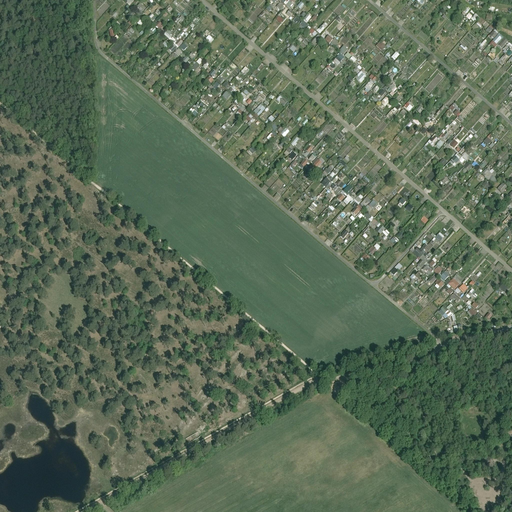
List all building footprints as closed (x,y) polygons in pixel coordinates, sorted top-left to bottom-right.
[(286,0),(284,3),(290,9),(295,4),(291,0),(286,0)] [(301,9),(306,3),(302,0),(297,7),(301,9)] [(142,12),(146,8),(140,3),(137,7),(142,12)] [(152,14),(148,19),(152,23),(156,18),(152,14)] [(313,24),(318,17),(315,15),(309,21),(313,24)] [(182,16),(179,19),(178,18),(174,22),(178,25),(184,18),(182,16)] [(486,29),(490,24),(481,18),(476,24),(481,27),(482,26),(486,29)] [(301,29),(304,27),(305,28),(308,25),(304,21),(299,27),(301,29)] [(320,34),(325,29),(322,25),(317,30),(320,34)] [(493,39),(499,33),(495,29),(489,35),(493,39)] [(170,35),(172,33),(168,30),(164,35),(174,43),(176,40),(170,35)] [(497,45),(503,37),(499,33),(492,41),(497,45)] [(206,39),(210,43),(214,39),(209,35),(206,39)] [(311,43),(314,45),(320,37),(318,35),(311,43)] [(329,35),(325,40),(329,44),(333,39),(329,35)] [(368,35),(362,43),(367,47),(373,39),(368,35)] [(489,35),(480,46),(481,47),(491,37),(489,35)] [(498,43),(501,47),(508,42),(505,38),(498,43)] [(334,48),(339,42),(335,39),(326,49),(331,53),(335,48),(334,48)] [(184,43),(180,47),(184,51),(188,47),(184,43)] [(386,46),(383,44),(381,45),(378,43),(376,46),(382,51),(386,46)] [(344,45),(339,50),(344,54),(349,49),(344,45)] [(179,49),(174,53),(178,57),(183,52),(179,49)] [(395,60),(400,54),(396,51),(391,57),(395,60)] [(354,62),(358,58),(354,55),(349,60),(356,66),(357,65),(354,62)] [(192,68),(198,74),(203,69),(196,63),(192,68)] [(361,83),(368,77),(362,71),(357,75),(359,77),(357,79),(361,83)] [(376,76),(375,77),(372,74),(369,78),(376,83),(380,78),(376,76)] [(364,89),(368,91),(374,83),(371,80),(364,89)] [(209,105),(215,100),(209,94),(214,90),(211,87),(201,96),(209,105)] [(226,100),(231,95),(227,91),(222,96),(226,100)] [(276,99),(284,106),(287,102),(279,95),(276,99)] [(195,117),(205,106),(202,103),(199,106),(198,104),(190,112),(195,117)] [(393,110),(396,112),(401,105),(398,103),(393,110)] [(258,116),(266,109),(261,104),(253,111),(258,116)] [(236,114),(239,117),(246,110),(241,105),(238,108),(240,110),(236,114)] [(250,114),(246,119),(249,122),(248,124),(250,125),(255,119),(250,114)] [(284,137),(290,132),(287,128),(280,134),(284,137)] [(273,131),(266,138),(271,142),(277,135),(273,131)] [(440,136),(445,140),(450,135),(445,131),(440,136)] [(484,141),(488,145),(495,137),(490,134),(484,141)] [(436,135),(428,142),(432,146),(439,138),(436,135)] [(441,140),(436,146),(439,149),(444,144),(441,140)] [(287,157),(294,149),(290,146),(283,153),(287,157)] [(251,156),(256,152),(253,147),(247,152),(251,156)] [(291,160),(297,154),(295,152),(289,157),(291,160)] [(314,153),(308,160),(311,162),(317,156),(314,153)] [(458,153),(449,162),(454,166),(463,157),(458,153)] [(312,162),(317,168),(322,163),(317,158),(312,162)] [(308,163),(304,159),(298,165),(301,169),(308,163)] [(473,168),(468,164),(465,168),(469,172),(473,168)] [(324,174),(327,176),(333,168),(329,165),(324,174)] [(492,169),(491,170),(488,167),(482,173),(489,181),(497,173),(492,169)] [(327,177),(330,180),(337,172),(334,170),(327,177)] [(326,177),(321,184),(328,190),(331,186),(329,185),(331,182),(326,177)] [(482,184),(486,189),(491,186),(487,181),(482,184)] [(338,194),(341,190),(333,182),(330,186),(338,194)] [(497,189),(502,194),(508,187),(503,183),(497,189)] [(403,187),(399,193),(403,196),(407,190),(403,187)] [(325,194),(319,195),(320,202),(323,201),(323,205),(328,204),(327,190),(325,191),(325,194)] [(353,200),(358,204),(364,198),(360,194),(358,197),(352,191),(343,201),(348,205),(353,200)] [(337,198),(341,202),(345,197),(341,193),(337,198)] [(367,197),(360,205),(364,209),(371,201),(367,197)] [(397,205),(401,208),(407,201),(403,198),(397,205)] [(373,200),(370,204),(377,211),(380,207),(373,200)] [(352,212),(356,216),(363,209),(359,205),(352,212)] [(329,216),(331,211),(326,208),(323,213),(329,216)] [(364,215),(371,222),(374,219),(367,212),(364,215)] [(369,226),(372,228),(374,225),(379,228),(381,224),(373,219),(369,226)] [(392,223),(386,228),(390,231),(395,226),(392,223)] [(387,238),(390,240),(392,237),(384,231),(382,233),(385,235),(382,239),(385,241),(387,238)] [(440,232),(435,238),(441,243),(446,238),(440,232)] [(425,248),(427,251),(437,241),(435,239),(425,248)] [(377,243),(369,251),(373,255),(381,248),(377,243)] [(420,270),(431,257),(423,250),(424,249),(420,245),(413,253),(421,260),(417,264),(419,266),(417,268),(420,270)] [(360,260),(365,264),(370,258),(366,254),(360,260)] [(429,276),(435,269),(433,267),(436,264),(433,262),(429,267),(425,264),(421,269),(429,276)] [(390,272),(394,276),(403,267),(399,263),(390,272)] [(435,273),(428,280),(432,284),(436,280),(435,278),(443,270),(439,266),(434,271),(435,273)] [(440,277),(445,281),(450,275),(446,271),(440,277)] [(455,290),(462,283),(455,277),(448,284),(455,290)] [(434,284),(439,289),(444,284),(439,279),(434,284)] [(499,288),(505,292),(509,288),(503,283),(499,288)] [(459,288),(464,293),(468,288),(464,284),(459,288)] [(472,289),(466,296),(470,300),(476,292),(472,289)] [(458,302),(461,299),(455,293),(452,296),(458,302)] [(439,312),(443,316),(445,313),(449,317),(452,314),(444,306),(439,312)] [(467,312),(471,318),(477,314),(473,309),(467,312)]
